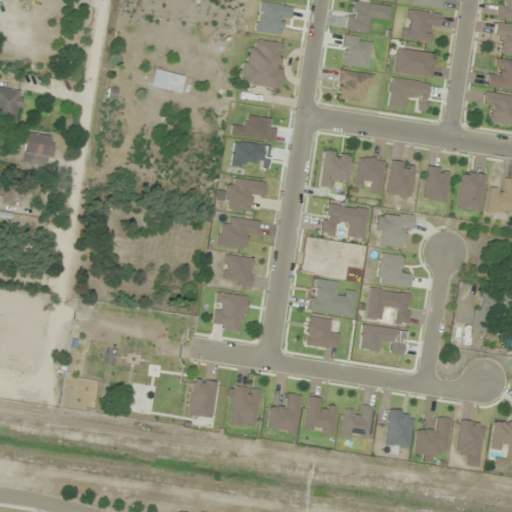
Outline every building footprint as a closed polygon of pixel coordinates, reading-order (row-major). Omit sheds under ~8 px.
[(441,0),(410,0),(410,4),(440,9),(441,0)] [(345,30),(366,33),(368,22),(386,25),(389,7),(349,1),(345,30)] [(401,39),(427,42),(429,24),(438,25),(440,14),(405,9),(401,39)] [(494,41),(501,41),(500,55),(511,55),(511,25),(495,25),(494,41)] [(340,64),(367,68),(371,39),(344,35),(340,64)] [(276,89),(282,43),(256,40),(255,49),(246,48),(241,85),(276,89)] [(393,72),(430,78),(433,55),(396,49),(393,72)] [(511,90),(511,60),(498,58),(495,76),(487,75),(486,86),(511,90)] [(179,94),(183,76),(154,69),(150,87),(179,94)] [(334,98),(362,103),(364,92),(370,93),(373,75),(339,70),(334,98)] [(429,84),(390,77),(385,106),(404,110),(406,98),(418,100),(416,111),(424,112),(429,84)] [(21,90),(0,88),(0,120),(18,122),(21,90)] [(490,122),(511,124),(511,96),(484,93),(483,109),(491,110),(490,122)] [(52,162),(52,135),(24,135),(24,162),(52,162)] [(318,186),(337,189),(338,180),(347,182),(351,156),(323,151),(318,186)] [(384,161),(358,158),(354,185),(370,187),(370,193),(380,194),(384,161)] [(413,164),(389,162),(386,195),(410,197),(413,164)] [(421,199),(442,204),(450,172),(428,167),(421,199)] [(455,209),(480,213),(485,175),(461,171),(455,209)] [(222,208),(249,213),(252,195),(262,196),(264,183),(234,178),(233,186),(226,185),(222,208)] [(486,212),(511,214),(511,179),(502,179),(501,189),(489,188),(486,212)] [(362,241),(366,209),(324,203),(320,234),(335,236),(336,226),(348,227),(346,239),(362,241)] [(377,246),(407,250),(411,215),(382,211),(377,246)] [(216,247),(244,250),(247,231),(257,233),(259,221),(229,217),(228,227),(218,225),(216,247)] [(409,276),(400,275),(402,256),(379,253),(375,284),(408,288),(409,276)] [(252,259),(225,255),(221,284),(249,288),(252,259)] [(410,294),(368,288),(364,319),(381,321),(382,310),(392,312),(391,322),(406,324),(410,294)] [(493,317),(511,319),(511,293),(477,289),(472,334),(490,336),(493,317)] [(241,332),(245,296),(215,293),(211,328),(241,332)] [(329,320),(306,318),(304,346),(336,349),(338,332),(329,331),(329,320)] [(404,331),(361,326),(358,349),(376,352),(377,342),(391,344),(389,353),(401,355),(404,331)] [(216,383),(193,378),(186,415),(210,419),(216,383)] [(254,427),(259,390),(234,386),(229,423),(254,427)] [(265,430),(294,435),(300,396),(282,394),(280,406),(269,405),(265,430)] [(302,431),(331,435),(335,409),(322,407),(323,400),(307,398),(302,431)] [(340,437),(369,441),(373,408),(363,407),(362,415),(343,412),(340,437)] [(384,445),(408,448),(412,414),(388,411),(384,445)] [(413,454),(445,457),(449,419),(437,418),(436,431),(415,429),(413,454)] [(511,421),(494,418),(488,449),(501,452),(499,462),(511,464),(511,421)] [(483,424),(459,421),(454,453),(464,455),(463,465),(477,467),(483,424)]
